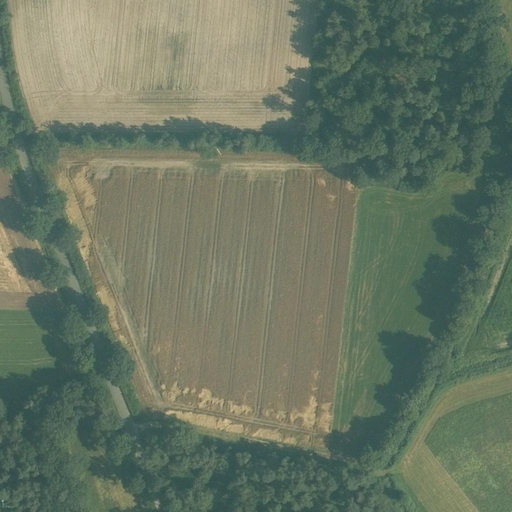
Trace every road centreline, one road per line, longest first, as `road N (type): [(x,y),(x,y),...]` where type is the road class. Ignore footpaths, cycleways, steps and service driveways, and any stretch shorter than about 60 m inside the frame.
road 1 (track): [(128,424),(364,458),(434,342),(478,225),(480,137),(459,0)]
road 2 (unclassified): [(0,70),(14,134),(165,511)]
